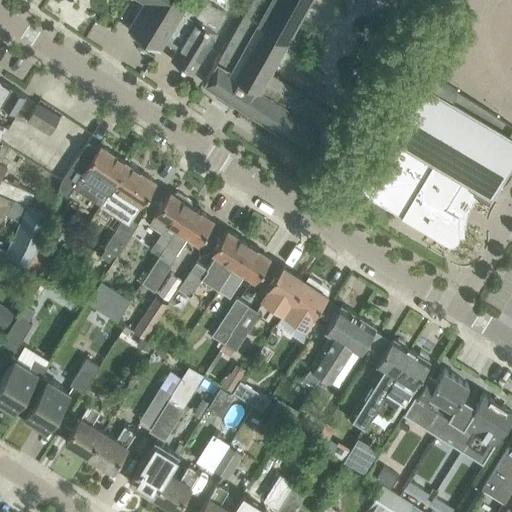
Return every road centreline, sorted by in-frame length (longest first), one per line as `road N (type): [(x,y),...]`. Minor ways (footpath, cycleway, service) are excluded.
road 1 (residential): [(321,224),(0,15)]
road 2 (residential): [(511,342),(321,224)]
road 3 (unclassified): [(321,224),(421,57)]
